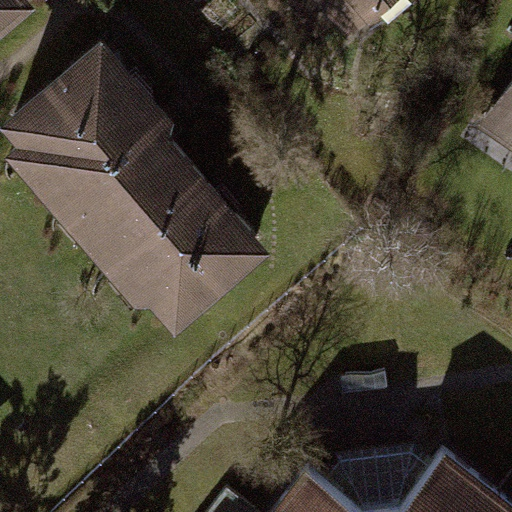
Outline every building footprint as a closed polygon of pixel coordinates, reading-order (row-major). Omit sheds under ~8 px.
[(0,0),(0,33),(37,2),(34,0),(0,0)] [(320,0),(350,33),(388,0),(320,0)] [(175,112),(105,30),(1,119),(18,139),(6,148),(137,300),(153,299),(177,327),(273,245),(173,129),(177,113),(175,112)] [(511,77),(478,126),(511,148),(511,77)] [(261,511),(511,511),(511,494),(444,441),(394,500),(380,501),(360,503),(303,459),(261,511)]
